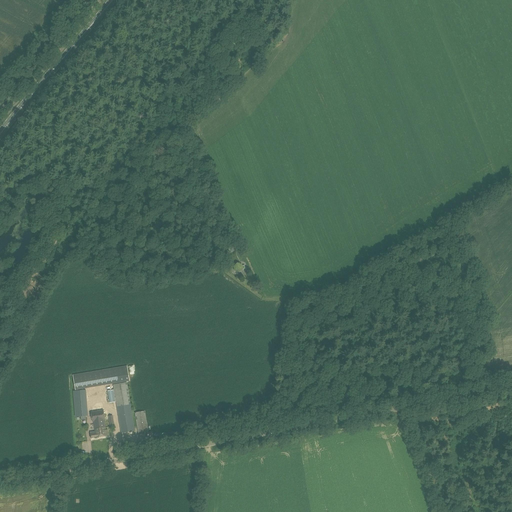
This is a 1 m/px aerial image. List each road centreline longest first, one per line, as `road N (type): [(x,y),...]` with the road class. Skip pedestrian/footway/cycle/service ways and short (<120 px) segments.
road 1 (unclassified): [(0,482),(511,387)]
road 2 (secondary): [(0,135),(113,0)]
